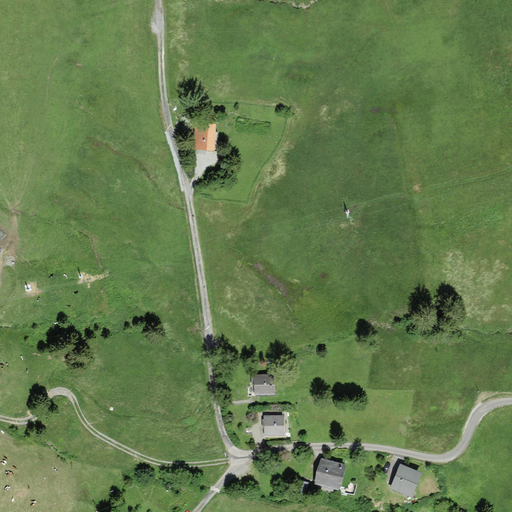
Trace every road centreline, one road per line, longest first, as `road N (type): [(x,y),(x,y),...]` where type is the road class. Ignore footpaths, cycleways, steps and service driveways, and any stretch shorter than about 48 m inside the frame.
road 1 (track): [(159,0),(162,98),(187,192),(216,405)]
road 2 (unclassified): [(511,401),(480,412),(458,450),(443,458),(357,446),(236,458),(218,420)]
road 3 (track): [(236,458),(144,458),(94,432),(58,390),(26,420),(0,417)]
